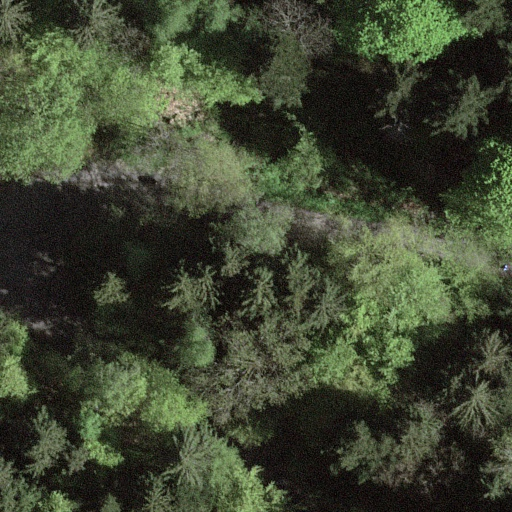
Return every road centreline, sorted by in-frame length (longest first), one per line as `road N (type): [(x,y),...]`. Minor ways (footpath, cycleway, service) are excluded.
road 1 (track): [(511,284),(230,185),(148,163),(85,158),(41,191),(0,246)]
road 2 (track): [(4,244),(52,328),(283,488),(291,511)]
